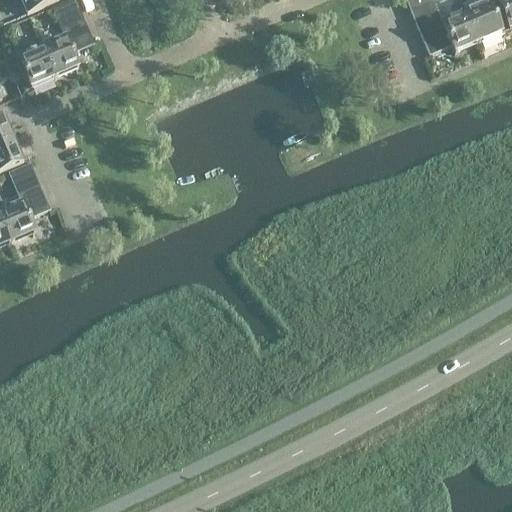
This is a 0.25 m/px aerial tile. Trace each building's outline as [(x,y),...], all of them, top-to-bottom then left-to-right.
[(19,0),(27,18),(59,4),(58,2),(55,4),(52,0),(19,0)] [(408,0),(404,2),(410,14),(431,5),(429,0),(408,0)] [(488,7),(465,17),(479,47),(482,46),(480,42),(499,34),(500,38),(502,37),(498,29),(502,27),(505,26),(496,3),(494,0),(491,0),(486,2),(488,7)] [(511,0),(503,0),(496,3),(505,26),(509,34),(510,33),(509,30),(511,28),(511,0)] [(55,24),(79,14),(74,3),(50,13),(55,24)] [(431,5),(410,14),(412,20),(414,25),(436,16),(434,10),(431,5)] [(55,24),(60,35),(83,25),(79,14),(55,24)] [(436,16),(414,25),(420,37),(442,28),(441,27),(436,16)] [(465,17),(441,27),(442,28),(446,39),(451,50),(455,58),(457,57),(455,53),(474,45),(475,49),(479,47),(465,17)] [(83,25),(60,35),(63,43),(63,42),(65,46),(88,37),(83,25)] [(442,28),(420,37),(425,48),(446,39),(442,28)] [(93,49),(88,38),(88,37),(65,46),(63,42),(63,43),(41,52),(54,82),(57,81),(55,78),(73,70),(75,73),(76,72),(70,58),(93,49)] [(446,39),(425,48),(430,60),(451,50),(446,39)] [(54,82),(41,52),(18,62),(31,92),(33,92),(31,88),(49,80),(50,84),(54,82)] [(0,149),(13,143),(12,140),(9,142),(1,123),(4,122),(3,120),(0,121),(0,149)] [(0,149),(0,176),(23,167),(23,165),(19,166),(11,148),(15,147),(13,143),(0,149)] [(35,179),(30,167),(7,177),(12,189),(35,179)] [(17,200),(40,191),(35,179),(12,189),(17,200)] [(17,200),(19,207),(22,212),(45,203),(40,191),(17,200)] [(45,203),(22,212),(26,224),(27,224),(50,214),(45,203)] [(26,224),(22,212),(19,207),(0,214),(0,224),(10,248),(13,247),(11,243),(30,236),(31,239),(33,238),(27,224),(26,224)] [(10,248),(0,224),(0,248),(5,246),(7,249),(10,248)]
